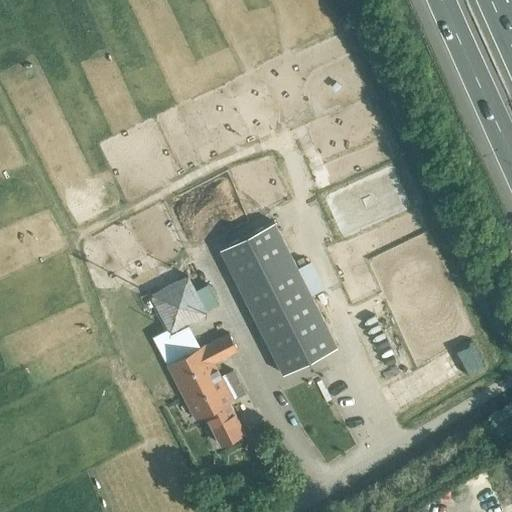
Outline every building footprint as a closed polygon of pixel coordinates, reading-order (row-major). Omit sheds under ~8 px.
[(260,214),(215,238),(220,247),(265,223),(260,214)] [(338,346),(275,221),(221,248),(284,373),(338,346)] [(151,292),(171,327),(221,301),(209,280),(197,286),(189,271),(151,292)] [(214,361),(215,361),(238,348),(230,332),(206,344),(205,343),(168,362),(196,417),(205,413),(221,444),(244,432),(229,401),(245,393),(232,369),(221,374),(214,361)] [(424,396),(488,364),(476,341),(427,365),(434,379),(419,387),(424,396)]
